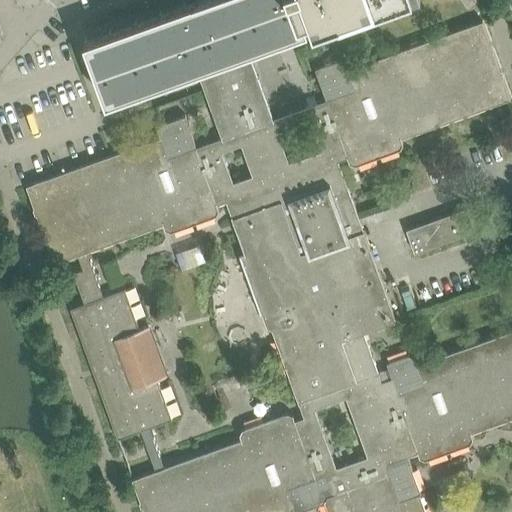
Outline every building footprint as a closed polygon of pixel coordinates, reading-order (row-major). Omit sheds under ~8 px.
[(248,48),(308,26),(301,6),(298,0),(187,0),(84,38),(106,99),(197,66),(248,48)] [(298,0),(301,6),(310,3),(315,14),(323,11),(326,20),(343,14),(341,10),(368,0),(298,0)] [(511,511),(511,328),(421,361),(418,362),(415,355),(410,352),(387,361),(392,376),(381,379),(364,330),(396,318),(379,270),(364,228),(359,215),(338,159),(347,156),(349,161),(355,163),(358,162),(400,147),(403,141),(401,136),(510,97),(502,74),(499,76),(497,70),(500,68),(492,48),(489,49),(487,43),(490,42),(482,19),(348,67),(346,60),(340,58),(315,67),(326,98),(273,117),(248,48),(197,66),(200,75),(205,88),(222,135),(220,136),(196,145),(185,114),(162,122),(160,123),(157,127),(160,135),(118,151),(108,154),(26,184),(34,206),(38,205),(40,211),(37,213),(44,233),(47,232),(50,238),(46,239),(54,262),(78,253),(83,268),(74,271),(84,301),(71,306),(93,370),(95,374),(118,437),(172,417),(158,377),(164,375),(145,325),(139,327),(125,287),(103,295),(87,250),(150,227),(164,222),(165,227),(171,230),(216,213),(219,208),(217,203),(226,199),(246,253),(242,254),(267,325),(271,326),(272,326),(277,338),(289,372),(304,415),(295,418),(293,413),(288,411),(242,427),(240,432),(242,438),(132,477),(140,500),(144,498),(146,505),(143,506),(144,511),(278,511),(294,506),(299,509),(325,500),(329,511),(426,511),(425,506),(420,492),(421,492),(407,454),(418,450),(420,455),(425,458),(470,441),(473,436),(471,431),(511,416),(511,511)] [(467,206),(440,216),(406,228),(414,251),(475,229),(467,206)] [(231,406),(227,392),(218,395),(223,409),(231,406)]
